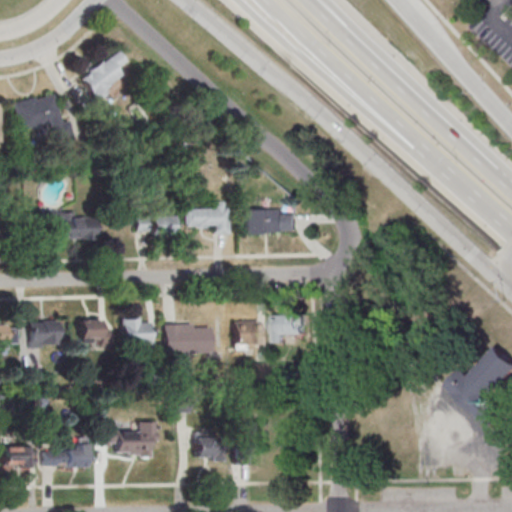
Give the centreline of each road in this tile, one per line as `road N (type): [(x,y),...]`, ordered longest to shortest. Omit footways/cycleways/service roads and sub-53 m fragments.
road 1 (residential): [(337,511),(327,274),(346,235),(342,217),(112,0)]
road 2 (secondary): [(194,6),(492,271)]
road 3 (residential): [(327,274),(0,281)]
road 4 (residential): [(511,509),(217,511)]
road 5 (motorway): [(500,177),(315,0)]
road 6 (motorway): [(500,177),(329,0)]
road 7 (motorway): [(249,0),(410,143)]
road 8 (motorway): [(271,0),(410,143)]
road 9 (motorway): [(410,143),(511,238)]
